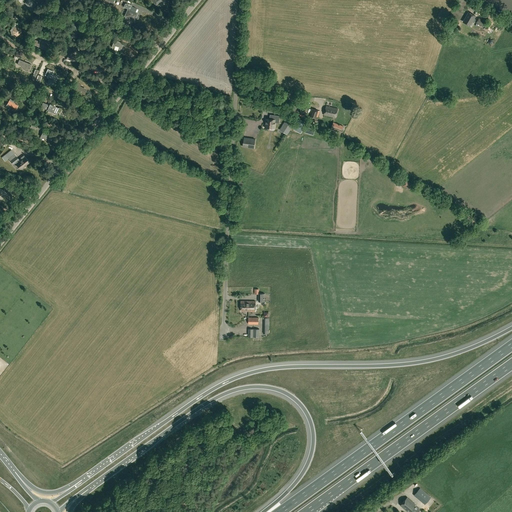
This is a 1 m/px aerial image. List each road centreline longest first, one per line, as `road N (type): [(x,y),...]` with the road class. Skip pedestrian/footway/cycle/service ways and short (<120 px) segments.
road 1 (motorway): [(511,328),(413,363),(245,374),(202,395),(82,481)]
road 2 (motorway): [(87,488),(216,397),(269,387),(305,411),(313,443),(300,476),(263,511)]
road 3 (unclassified): [(223,333),(241,0)]
road 4 (unclassified): [(0,243),(197,0)]
road 5 (motorway): [(511,344),(280,511)]
road 6 (motorway): [(307,511),(511,364)]
road 7 (track): [(123,89),(0,35)]
